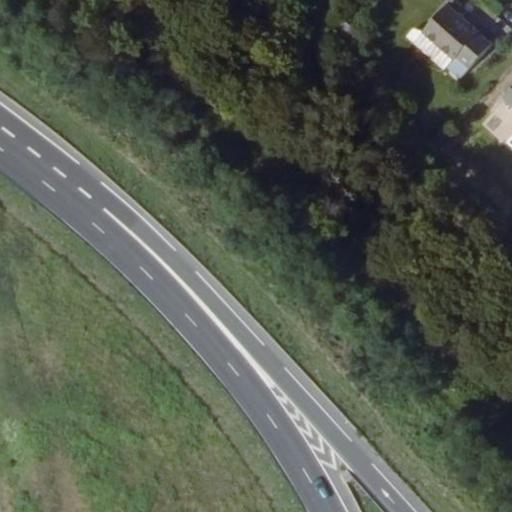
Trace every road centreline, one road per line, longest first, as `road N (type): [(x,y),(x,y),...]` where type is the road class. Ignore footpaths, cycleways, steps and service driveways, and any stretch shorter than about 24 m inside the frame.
road 1 (motorway): [(402,511),(174,259),(0,124)]
road 2 (motorway): [(327,511),(266,409),(186,314),(0,145)]
